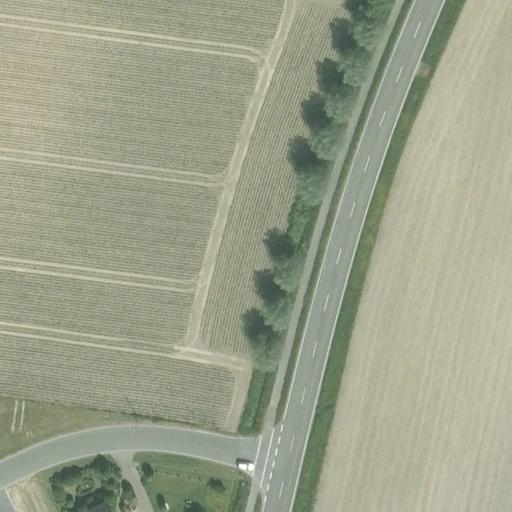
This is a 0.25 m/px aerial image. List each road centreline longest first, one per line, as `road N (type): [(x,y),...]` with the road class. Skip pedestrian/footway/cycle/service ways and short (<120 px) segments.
road 1 (secondary): [(287,463),(352,201),(429,0)]
road 2 (tertiary): [(0,476),(63,448),(139,437),(287,463)]
